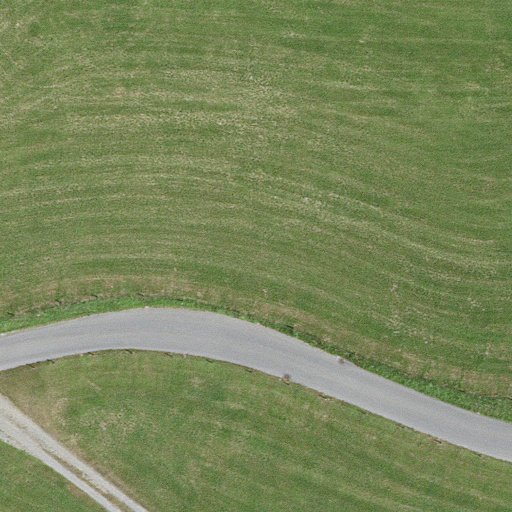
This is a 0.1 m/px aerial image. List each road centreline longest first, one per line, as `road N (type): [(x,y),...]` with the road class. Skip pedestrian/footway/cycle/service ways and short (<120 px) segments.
road 1 (unclassified): [(511,443),(450,427),(218,336),(114,331),(0,356)]
road 2 (track): [(131,511),(0,409)]
